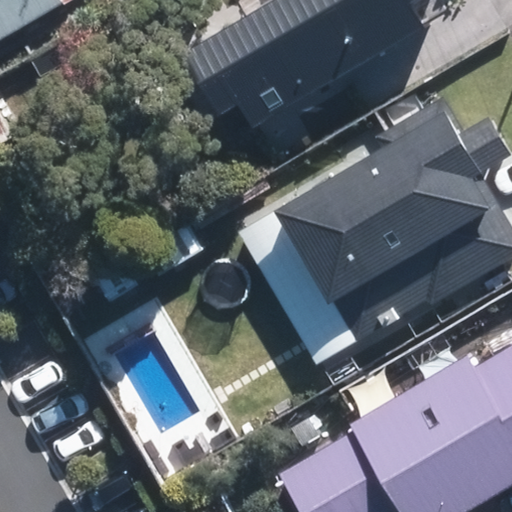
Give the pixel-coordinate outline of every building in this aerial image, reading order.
[(0,0),(0,42),(61,11),(54,0),(0,0)] [(246,0),(232,8),(303,128),(417,61),(380,0),(246,0)] [(371,334),(511,252),(511,190),(510,186),(511,185),(511,159),(504,147),(511,142),(511,111),(505,100),(485,112),(470,88),(300,188),(336,248),(324,255),(371,334)] [(364,412),(368,420),(294,463),(322,511),(394,511),(417,499),(424,511),(452,511),(511,477),(511,341),(489,355),(482,344),(364,412)] [(135,511),(114,477),(57,511),(135,511)]
